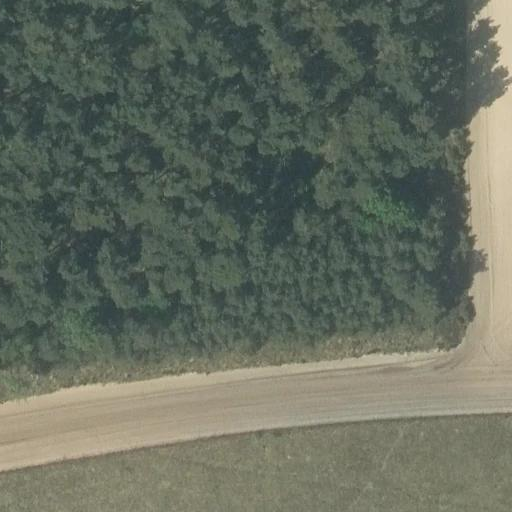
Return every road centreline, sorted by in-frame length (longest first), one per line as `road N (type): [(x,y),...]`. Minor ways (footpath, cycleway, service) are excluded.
road 1 (track): [(0,446),(141,414),(402,386),(511,383)]
road 2 (track): [(483,384),(477,0)]
